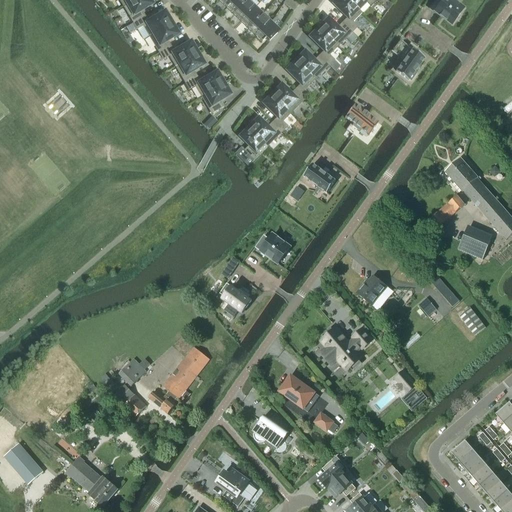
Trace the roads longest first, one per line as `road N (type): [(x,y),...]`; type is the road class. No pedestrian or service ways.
road 1 (residential): [(148,511),(511,2)]
road 2 (residential): [(477,511),(436,465),(433,448),(511,379)]
